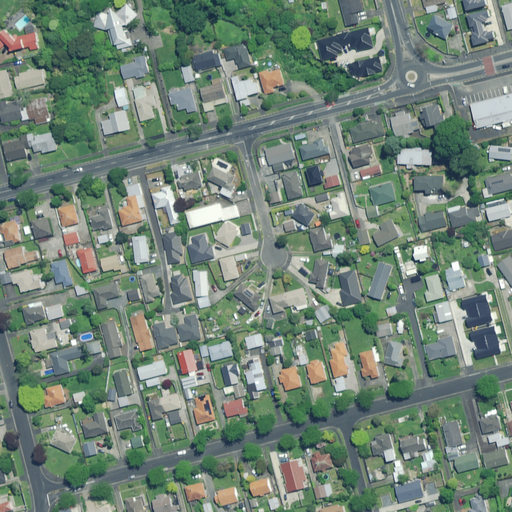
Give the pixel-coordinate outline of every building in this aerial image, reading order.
[(359,0),(339,0),(346,26),(360,23),(365,22),(359,0)] [(444,0),(422,0),(426,14),(437,11),(436,5),(445,3),(444,0)] [(117,13),(112,9),(110,15),(98,12),(94,27),(106,30),(106,31),(108,31),(111,46),(116,45),(117,50),(133,46),(129,30),(125,31),(124,26),(129,25),(138,14),(126,3),(117,13)] [(511,4),(502,7),(508,31),(511,29),(511,4)] [(461,6),(457,7),(459,18),(458,18),(460,24),(462,24),(466,40),(476,37),(473,24),(478,23),(477,19),(483,18),(480,6),(462,10),(461,6)] [(457,18),(454,8),(447,10),(450,20),(457,18)] [(446,40),(453,25),(434,16),(429,28),(435,31),(434,34),(446,40)] [(370,47),(371,47),(369,37),(368,37),(365,27),(344,32),(348,46),(353,44),(356,55),(354,56),(357,69),(375,65),(371,49),(370,47)] [(4,29),(0,33),(0,50),(6,45),(10,49),(10,52),(12,52),(29,47),(30,51),(37,49),(36,45),(38,45),(35,33),(18,38),(14,34),(12,37),(4,29)] [(336,42),(334,33),(320,37),(323,49),(328,47),(328,44),(336,42)] [(247,44),(219,51),(221,59),(227,57),(228,61),(237,59),(239,69),(252,66),(247,44)] [(193,56),(194,61),(193,61),(195,70),(196,70),(196,71),(222,66),(220,57),(218,50),(193,56)] [(123,80),(135,77),(136,79),(145,77),(145,74),(149,73),(144,57),(135,59),(136,62),(120,67),(123,80)] [(186,83),(201,79),(199,73),(193,74),(190,63),(181,65),(186,83)] [(44,84),(41,69),(19,74),(20,77),(14,78),(17,90),(44,84)] [(274,88),(284,85),(280,70),(270,73),(269,71),(259,73),(266,95),(275,92),(274,88)] [(12,97),(6,71),(0,72),(0,95),(5,94),(6,98),(12,97)] [(251,106),(248,96),(259,93),(256,83),(252,84),(251,80),(234,85),(237,97),(240,109),(251,106)] [(227,103),(222,84),(200,90),(204,103),(203,104),(205,113),(215,110),(214,106),(227,103)] [(147,97),(145,87),(133,90),(140,122),(155,119),(152,108),(156,107),(153,96),(147,97)] [(119,107),(122,106),(123,111),(129,110),(128,105),(129,104),(124,88),(115,91),(119,107)] [(188,113),(196,111),(191,90),(169,95),(172,106),(177,104),(178,111),(187,109),(188,113)] [(511,93),(471,104),(477,129),(511,120),(511,93)] [(28,108),(31,120),(35,120),(36,125),(50,122),(44,96),(26,100),(28,108)] [(31,120),(28,108),(20,110),(19,105),(7,107),(6,102),(0,102),(0,115),(2,124),(22,119),(23,121),(31,120)] [(439,104),(419,109),(424,128),(444,122),(439,104)] [(130,130),(125,111),(110,115),(111,120),(102,122),(105,136),(130,130)] [(411,111),(391,116),(397,136),(416,131),(411,111)] [(381,120),(350,127),(354,142),(385,135),(381,120)] [(27,135),(30,148),(33,147),(34,153),(42,151),(43,154),(58,150),(54,133),(33,138),(32,134),(27,135)] [(30,148),(27,135),(20,137),(21,141),(3,145),(7,162),(27,157),(25,149),(30,148)] [(315,147),(300,150),(304,164),(330,158),(328,150),(324,150),(323,142),(315,145),(315,147)] [(349,149),(354,167),(376,161),(370,142),(349,149)] [(511,146),(493,144),(491,158),(511,160),(511,146)] [(292,147),(263,154),(267,169),(296,163),(292,147)] [(435,149),(399,148),(399,164),(435,165),(435,149)] [(382,164),(362,170),(363,177),(385,172),(382,164)] [(320,167),(307,170),(312,187),(325,184),(320,167)] [(220,194),(230,198),(236,186),(232,184),(235,177),(228,173),(227,175),(214,168),(208,180),(220,186),(218,188),(222,190),(220,194)] [(297,171),(283,175),(289,200),(304,197),(297,171)] [(181,177),(182,180),(177,181),(180,189),(183,188),(184,192),(186,191),(203,186),(198,172),(181,177)] [(511,172),(486,179),(491,195),(511,189),(511,172)] [(328,184),(324,185),(326,191),(342,187),(339,176),(326,179),(328,184)] [(443,190),(442,176),(414,177),(415,191),(443,190)] [(392,182),(370,188),(374,205),(397,200),(392,182)] [(145,207),(139,185),(126,188),(128,197),(126,198),(129,206),(118,209),(123,227),(143,221),(139,209),(145,207)] [(161,189),(162,192),(152,195),(156,209),(166,206),(171,225),(181,222),(171,186),(161,189)] [(280,202),(277,192),(268,194),(271,204),(280,202)] [(334,216),(331,217),(333,225),(350,221),(344,197),(333,199),(331,203),(334,216)] [(328,198),(314,201),(316,208),(330,204),(328,198)] [(186,213),(190,229),(223,220),(223,221),(240,217),(237,205),(222,209),(221,204),(186,213)] [(318,214),(301,204),(292,218),(309,228),(318,214)] [(510,216),(507,204),(486,209),(489,222),(510,216)] [(79,223),(74,205),(58,209),(63,228),(79,223)] [(467,206),(449,211),(454,228),(483,220),(479,207),(469,209),(467,206)] [(376,207),(366,209),(368,220),(378,217),(376,207)] [(113,228),(108,209),(99,211),(100,215),(91,217),(94,230),(104,228),(104,230),(113,228)] [(445,210),(418,216),(422,232),(449,225),(445,210)] [(52,235),(47,218),(31,222),(36,239),(52,235)] [(383,231),(374,236),(379,248),(401,237),(392,220),(381,226),(383,231)] [(21,243),(16,221),(0,224),(0,234),(3,234),(7,246),(21,243)] [(295,230),(293,222),(284,224),(285,232),(295,230)] [(230,223),(228,225),(225,223),(221,231),(219,230),(218,234),(215,240),(229,248),(239,231),(236,230),(237,228),(230,223)] [(326,239),(323,228),(309,231),(315,252),(333,248),(330,238),(326,239)] [(31,229),(24,231),(27,241),(33,239),(31,229)] [(370,244),(367,230),(358,233),(361,246),(370,244)] [(511,246),(511,232),(511,231),(497,234),(497,235),(491,236),(494,251),(511,246)] [(79,243),(76,232),(63,235),(66,246),(79,243)] [(180,236),(176,236),(175,232),(163,234),(168,265),(180,263),(179,260),(184,259),(180,236)] [(108,242),(107,235),(98,237),(99,244),(108,242)] [(149,262),(146,236),(132,238),(136,264),(149,262)] [(433,259),(430,242),(415,244),(418,261),(433,259)] [(345,254),(345,246),(333,246),(333,257),(342,257),(342,254),(345,254)] [(25,254),(23,247),(0,252),(0,272),(21,266),(21,265),(39,260),(37,251),(25,254)] [(225,254),(223,247),(211,251),(213,258),(225,254)] [(97,271),(91,248),(78,251),(84,274),(97,271)] [(247,259),(245,254),(235,257),(237,262),(247,259)] [(482,268),(491,266),(488,254),(478,257),(482,268)] [(121,269),(117,255),(101,260),(104,272),(114,269),(115,271),(121,269)] [(511,255),(497,265),(511,285),(511,255)] [(239,278),(233,257),(219,260),(225,282),(239,278)] [(73,285),(65,260),(51,264),(57,284),(63,282),(64,287),(73,285)] [(329,264),(316,261),(309,289),(323,292),(329,264)] [(396,266),(383,261),(371,294),(384,299),(396,266)] [(415,268),(413,261),(404,263),(406,270),(415,268)] [(463,265),(447,269),(451,291),(469,287),(463,265)] [(365,302),(357,268),(341,272),(349,306),(365,302)] [(415,270),(406,272),(408,281),(417,279),(415,270)] [(30,271),(10,276),(12,283),(12,285),(18,283),(21,293),(45,287),(41,274),(31,276),(30,271)] [(197,297),(208,296),(206,272),(193,273),(194,282),(196,282),(197,297)] [(12,283),(10,276),(9,273),(0,275),(0,277),(2,285),(12,283)] [(152,274),(140,277),(146,304),(154,302),(153,298),(160,296),(159,289),(156,290),(152,274)] [(174,308),(193,303),(187,279),(183,280),(182,275),(169,278),(173,293),(171,293),(174,308)] [(438,275),(426,278),(430,292),(425,293),(427,302),(445,298),(438,275)] [(90,297),(87,284),(75,287),(78,301),(90,297)] [(119,297),(116,284),(94,290),(99,310),(108,308),(106,300),(119,297)] [(255,295),(242,285),(234,295),(255,312),(260,306),(257,303),(262,297),(257,292),(255,295)] [(129,302),(139,300),(137,290),(127,292),(129,302)] [(305,294),(269,302),(273,319),(309,311),(305,294)] [(210,306),(208,297),(197,300),(200,309),(210,306)] [(46,319),(41,302),(22,307),(27,326),(35,324),(35,322),(46,319)] [(448,302),(435,306),(440,323),(453,319),(448,302)] [(333,313),(328,304),(314,313),(321,323),(330,318),(329,316),(333,313)] [(64,317),(60,305),(46,309),(50,320),(64,317)] [(397,315),(395,307),(386,310),(388,317),(397,315)] [(140,352),(154,348),(143,314),(129,318),(140,352)] [(178,326),(180,342),(190,340),(190,343),(201,341),(196,315),(185,317),(186,324),(178,326)] [(72,327),(70,319),(59,322),(61,330),(72,327)] [(117,333),(114,321),(101,324),(110,359),(121,356),(119,347),(122,346),(118,333),(117,333)] [(394,334),(392,322),(378,325),(380,337),(394,334)] [(164,323),(153,325),(159,350),(169,347),(169,346),(178,344),(174,328),(165,330),(164,323)] [(465,332),(464,324),(457,325),(458,333),(465,332)] [(494,340),(495,339),(494,331),(487,333),(485,324),(470,328),(473,341),(459,344),(462,355),(474,352),(474,353),(495,347),(494,340)] [(45,333),(44,329),(29,333),(35,353),(57,347),(55,340),(56,340),(54,330),(45,333)] [(317,339),(314,331),(304,334),(306,341),(317,339)] [(245,338),(248,350),(264,346),(261,334),(245,338)] [(426,346),(430,361),(441,358),(441,360),(457,356),(452,336),(438,340),(439,342),(426,346)] [(231,340),(209,346),(213,362),(236,355),(231,340)] [(338,376),(346,374),(351,373),(347,355),(350,354),(347,340),(331,344),(334,359),(333,359),(337,376),(338,376)] [(404,343),(391,340),(386,363),(404,367),(406,357),(402,356),(404,343)] [(101,352),(98,342),(88,345),(90,355),(101,352)] [(86,356),(83,345),(39,357),(42,369),(53,367),(56,376),(70,372),(67,361),(86,356)] [(302,353),(301,345),(296,347),(300,365),(307,364),(304,352),(302,353)] [(383,360),(380,345),(374,347),(375,349),(362,352),(366,367),(363,368),(365,376),(374,374),(374,377),(381,375),(378,361),(383,360)] [(281,355),(280,346),(272,348),(274,356),(281,355)] [(177,353),(183,375),(198,371),(192,349),(177,353)] [(312,364),(307,365),(313,384),(329,379),(323,361),(320,362),(319,359),(311,361),(312,364)] [(137,368),(140,380),(145,379),(146,388),(160,385),(158,376),(166,374),(163,361),(153,363),(153,365),(137,368)] [(251,374),(245,375),(252,394),(268,388),(259,361),(248,365),(251,374)] [(240,375),(237,364),(221,368),(226,386),(238,383),(236,376),(240,375)] [(299,365),(281,370),(283,374),(280,375),(282,382),(284,382),(287,391),(304,386),(299,365)] [(120,408),(124,407),(125,409),(130,408),(129,405),(127,395),(131,394),(126,372),(114,375),(119,397),(117,398),(120,408)] [(198,386),(195,376),(181,380),(187,400),(193,398),(190,388),(198,386)] [(345,376),(337,378),(339,383),(336,384),(338,391),(348,389),(345,376)] [(66,389),(62,390),(61,385),(47,388),(49,396),(43,397),(46,408),(65,403),(70,402),(66,389)] [(87,403),(83,392),(73,395),(75,403),(78,402),(79,405),(87,403)] [(196,397),(199,408),(195,409),(199,424),(217,419),(211,393),(196,397)] [(181,408),(177,394),(157,399),(148,401),(153,421),(163,418),(162,413),(168,412),(171,426),(181,423),(177,409),(181,408)] [(247,416),(243,399),(223,404),(227,418),(240,414),(241,418),(247,416)] [(142,429),(137,411),(121,415),(115,416),(118,430),(132,426),(133,431),(142,429)] [(496,442),(498,450),(503,449),(503,446),(510,445),(508,438),(501,439),(499,429),(503,429),(502,421),(498,422),(496,411),(488,413),(489,418),(480,420),(485,441),(489,440),(490,443),(496,442)] [(108,433),(102,412),(93,415),(95,422),(82,425),(86,439),(108,433)] [(459,445),(465,444),(459,421),(445,425),(450,445),(447,445),(452,462),(457,461),(460,473),(482,467),(478,453),(462,457),(459,445)] [(77,439),(57,430),(51,445),(70,453),(77,439)] [(378,444),(373,445),(375,456),(385,454),(384,451),(396,448),(392,433),(377,437),(378,444)] [(427,448),(423,435),(402,441),(407,459),(420,455),(419,451),(427,448)] [(143,446),(141,436),(131,439),(133,449),(143,446)] [(96,454),(93,441),(82,444),(85,457),(96,454)] [(510,464),(507,449),(483,455),(487,470),(510,464)] [(316,456),(312,457),(315,472),(335,467),(332,453),(321,455),(320,451),(315,452),(316,456)] [(440,467),(435,451),(427,454),(430,461),(423,463),(425,471),(440,467)] [(301,457),(283,461),(287,476),(305,472),(301,457)] [(402,466),(392,468),(396,483),(401,481),(399,476),(405,475),(402,466)] [(248,473),(242,474),(245,485),(251,484),(248,473)] [(273,491),(269,477),(252,482),(255,496),(273,491)] [(422,479),(397,486),(402,503),(427,496),(422,479)] [(205,481),(185,487),(190,503),(209,498),(205,481)] [(331,483),(315,487),(318,499),(334,495),(331,483)] [(236,486),(218,491),(222,506),(240,501),(236,486)] [(476,495),(477,498),(469,500),(472,510),(469,510),(469,511),(486,511),(481,493),(476,495)] [(130,498),(127,499),(129,511),(149,511),(148,508),(146,509),(142,495),(130,498)] [(180,511),(177,496),(154,501),(156,511),(180,511)] [(279,497),(269,500),(272,511),(282,509),(279,497)] [(0,503),(0,511),(9,511),(12,511),(10,501),(0,503)] [(213,511),(211,503),(203,504),(205,511),(213,511)]
